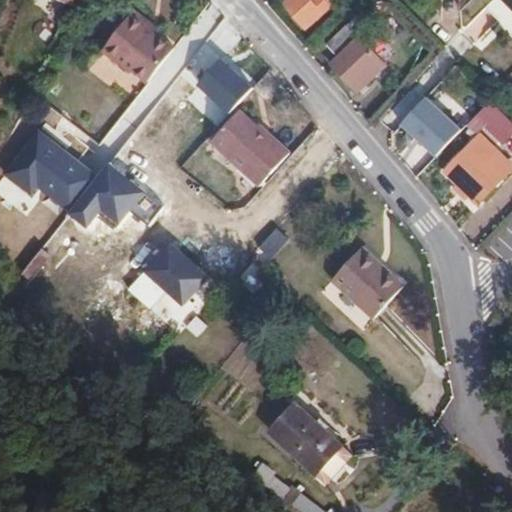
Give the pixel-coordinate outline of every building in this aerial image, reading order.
[(311,0),(289,0),(285,4),(308,30),(333,6),(327,0),(312,0),(311,0)] [(133,10),(103,52),(146,84),(174,45),(155,31),(158,28),(133,10)] [(366,84),(387,65),(351,28),(330,49),(338,59),(333,64),(358,92),(359,91),(366,84)] [(424,67),(414,58),(402,71),(413,80),(424,67)] [(371,89),(366,84),(359,91),(364,97),(371,89)] [(426,97),(400,126),(435,158),(461,130),(426,97)] [(479,121),(502,140),(511,128),(511,120),(494,104),(479,121)] [(266,137),(258,129),(239,112),(211,143),(262,187),(292,153),(270,133),(266,137)] [(262,125),(258,129),(266,137),(270,133),(262,125)] [(37,128),(1,174),(32,197),(38,188),(66,210),(94,173),(37,128)] [(472,140),(442,173),(476,205),(506,173),(472,140)] [(107,164),(68,213),(87,228),(99,213),(117,226),(144,193),(107,164)] [(169,243),(144,272),(182,306),(207,277),(169,243)] [(409,290),(368,251),(337,284),(379,321),(409,290)] [(356,458),(297,406),(271,435),(298,458),(330,487),(356,458)] [(253,476),(291,504),(301,491),(280,474),(262,462),(253,476)]
